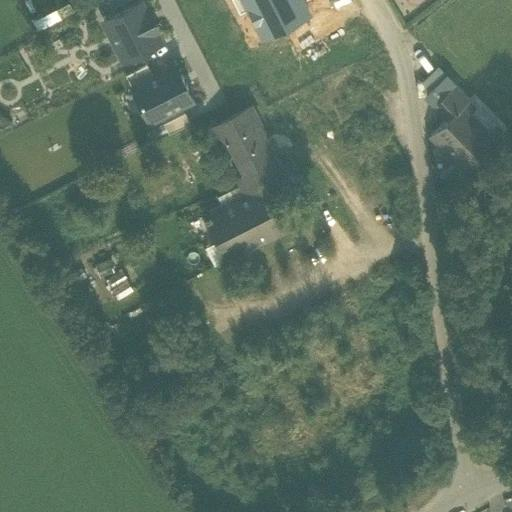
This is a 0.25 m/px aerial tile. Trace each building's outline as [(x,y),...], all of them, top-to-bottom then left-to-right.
[(139,0),(103,18),(124,60),(159,42),(153,29),(156,27),(149,12),(145,14),(139,0)] [(106,0),(111,8),(126,0),(106,0)] [(232,0),(239,12),(248,7),(244,0),(232,0)] [(290,20),(308,11),(301,0),(244,0),(248,7),(262,35),(290,20)] [(308,11),(290,20),(301,42),(333,26),(322,4),(308,11)] [(174,63),(130,86),(149,121),(192,99),(186,86),(187,86),(181,75),(180,76),(174,63)] [(125,75),(130,85),(152,74),(147,64),(125,75)] [(317,84),(323,96),(330,93),(352,82),(345,69),(317,84)] [(352,82),(330,93),(349,128),(383,111),(365,75),(352,82)] [(431,105),(445,118),(458,105),(461,108),(468,100),(452,84),(444,76),(429,92),(437,99),(431,105)] [(427,136),(462,170),(493,140),(461,108),(458,105),(445,118),(427,136)] [(290,189),(274,157),(269,161),(251,127),(257,123),(248,106),(203,129),(214,149),(228,141),(251,187),(220,203),(223,208),(210,215),(209,213),(204,216),(206,220),(206,219),(217,240),(227,259),(266,239),(263,233),(278,226),(281,222),(280,218),(270,199),(290,189)] [(184,112),(163,123),(168,133),(190,123),(184,112)] [(214,266),(227,259),(217,240),(203,247),(214,266)] [(104,279),(115,296),(132,285),(122,268),(104,279)]
